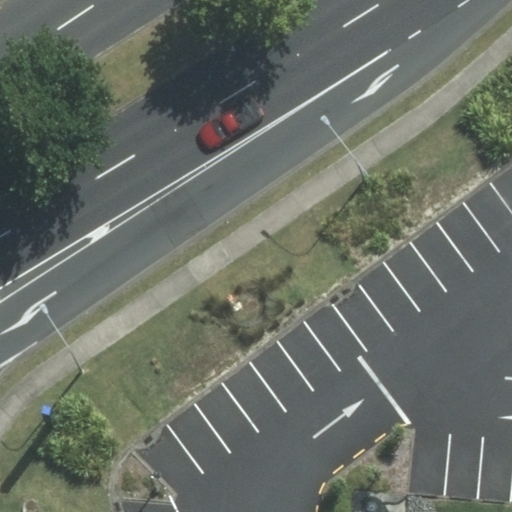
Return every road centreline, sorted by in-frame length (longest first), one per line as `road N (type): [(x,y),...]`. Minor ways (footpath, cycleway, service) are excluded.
road 1 (primary): [(390,0),(148,156)]
road 2 (tertiary): [(148,156),(0,327)]
road 3 (primary): [(148,156),(0,242)]
